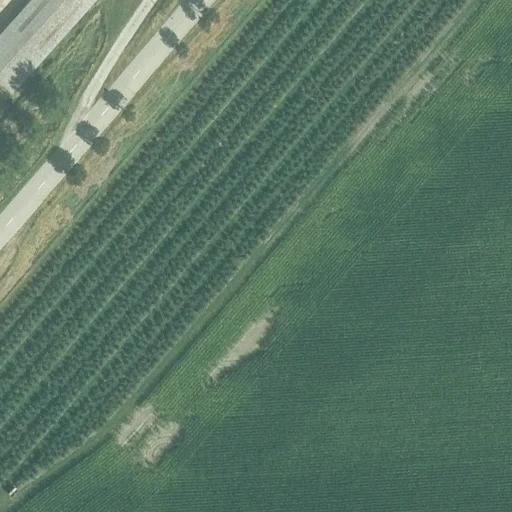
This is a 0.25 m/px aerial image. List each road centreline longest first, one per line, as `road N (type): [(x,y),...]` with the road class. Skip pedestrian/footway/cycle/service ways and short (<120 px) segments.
road 1 (tertiary): [(64,157),(200,0)]
road 2 (unclassified): [(64,157),(87,98),(150,0)]
